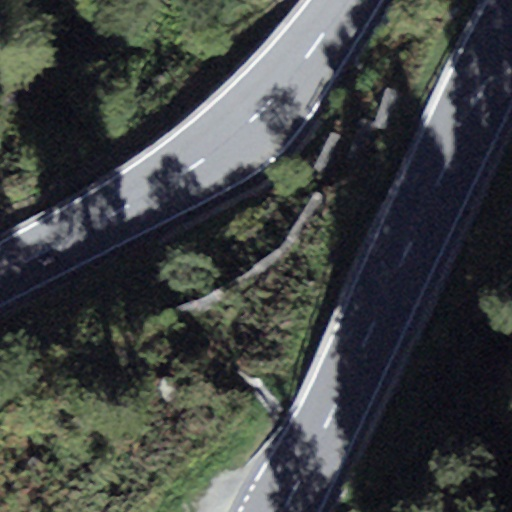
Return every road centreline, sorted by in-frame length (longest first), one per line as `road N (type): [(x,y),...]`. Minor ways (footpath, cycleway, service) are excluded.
road 1 (primary): [(511,30),(284,511)]
road 2 (primary): [(0,274),(186,170),(275,91),(345,0)]
